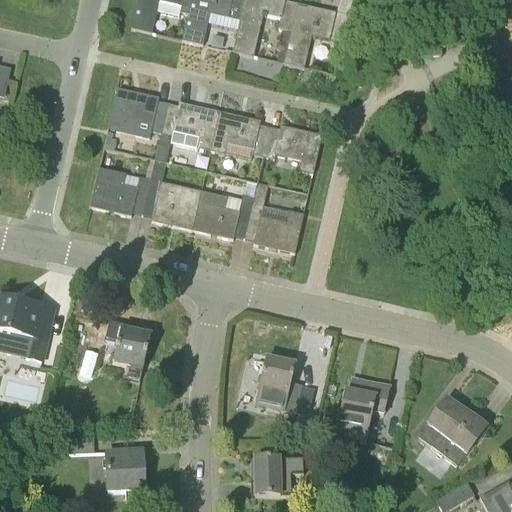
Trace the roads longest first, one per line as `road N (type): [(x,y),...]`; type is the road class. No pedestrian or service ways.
road 1 (residential): [(511,367),(464,342),(216,285)]
road 2 (residential): [(362,118),(77,54)]
road 3 (residential): [(201,511),(198,405),(216,285)]
road 4 (residential): [(32,243),(77,54)]
road 5 (residential): [(216,285),(32,243)]
